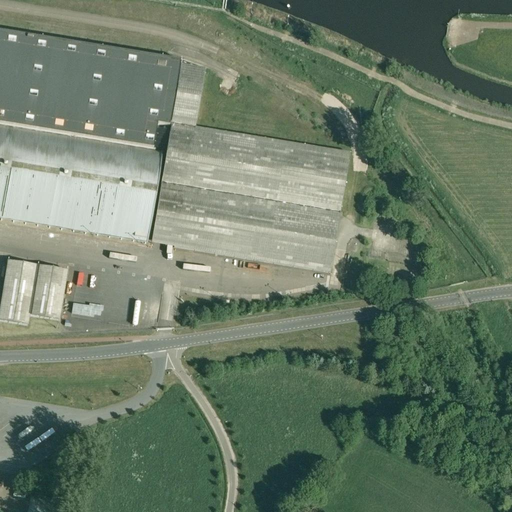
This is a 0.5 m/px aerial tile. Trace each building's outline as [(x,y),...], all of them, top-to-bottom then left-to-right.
[(0,99),(169,127),(180,62),(0,32),(0,99)] [(204,69),(181,61),(151,244),(330,273),(349,154),(194,129),(204,69)] [(169,133),(169,127),(0,99),(0,128),(153,153),(157,131),(169,133)] [(153,153),(0,128),(0,216),(2,217),(1,221),(2,221),(3,217),(14,219),(13,223),(14,223),(15,219),(25,221),(25,225),(26,225),(26,221),(38,223),(37,227),(38,227),(39,223),(49,225),(49,229),(50,229),(50,225),(61,227),(61,231),(62,231),(63,227),(73,229),(73,233),(74,233),(74,229),(85,231),(85,235),(86,235),(86,231),(97,233),(97,237),(98,237),(98,233),(109,235),(109,239),(110,239),(110,235),(121,237),(121,241),(122,241),(122,237),(133,239),(133,243),(134,243),(134,239),(145,241),(145,244),(146,245),(146,241),(147,241),(148,231),(150,231),(153,212),(151,212),(161,154),(161,150),(160,150),(159,154),(153,153)] [(8,262),(0,310),(0,322),(28,327),(29,317),(59,322),(67,272),(8,262)] [(56,511),(58,502),(30,497),(27,511),(56,511)]
